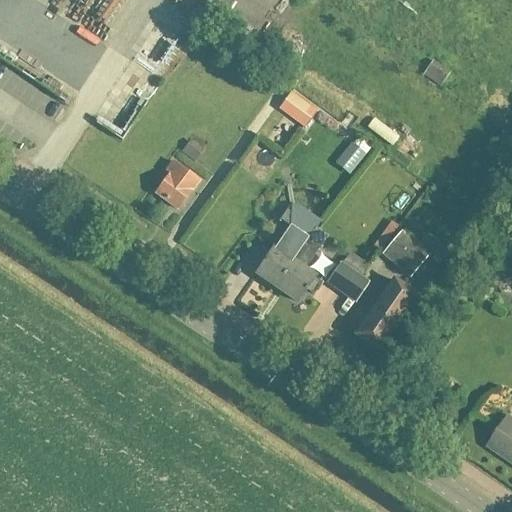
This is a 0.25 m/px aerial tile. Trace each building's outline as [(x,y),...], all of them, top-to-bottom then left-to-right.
[(151,35),(149,42),(171,49),(173,42),(151,35)] [(139,71),(142,85),(160,81),(157,67),(139,71)] [(317,112),(291,93),(279,109),(305,128),(317,112)] [(365,155),(352,144),(337,162),(351,173),(365,155)] [(179,210),(200,182),(174,162),(167,172),(170,175),(156,193),(179,210)] [(274,249),(256,274),(277,288),(309,239),(291,227),(275,250),(274,249)] [(309,239),(277,288),(298,303),(307,290),(315,295),(323,283),(315,278),(304,270),(327,237),(316,229),(309,239)] [(430,255),(408,237),(402,232),(382,256),(410,279),(430,255)] [(370,284),(341,264),(329,282),(357,302),(370,284)] [(375,308),(397,323),(416,296),(394,281),(375,308)] [(356,336),(378,350),(397,323),(375,308),(356,336)] [(511,420),(508,418),(488,448),(511,463),(511,420)]
